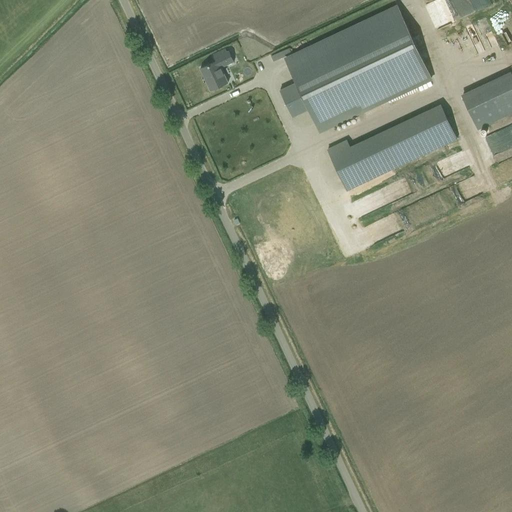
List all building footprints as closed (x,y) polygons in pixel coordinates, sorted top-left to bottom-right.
[(431,78),(397,7),(285,59),(296,82),(280,90),(292,117),(309,109),(319,131),(431,78)] [(470,67),(498,55),(496,48),(467,60),(470,67)] [(217,60),(200,69),(210,91),(228,83),(221,68),(233,62),(228,50),(215,56),(217,60)] [(265,54),(266,59),(278,56),(277,51),(265,54)] [(511,113),(511,74),(511,73),(462,97),(478,130),(511,113)] [(346,140),(328,149),(347,191),(366,182),(350,147),(346,140)] [(453,180),(465,174),(461,167),(443,176),(445,180),(451,176),(453,180)] [(432,189),(439,186),(436,179),(429,183),(432,189)] [(377,187),(357,197),(364,212),(385,201),(377,187)] [(350,234),(356,248),(383,236),(377,222),(350,234)]
